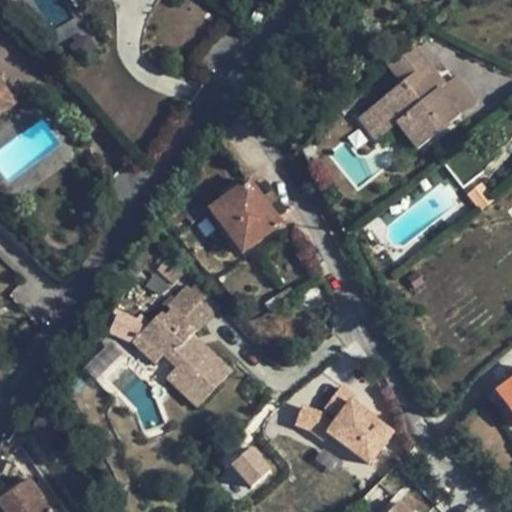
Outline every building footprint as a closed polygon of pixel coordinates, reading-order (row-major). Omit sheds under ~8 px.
[(402,83),(358,118),(377,141),(397,125),(406,118),(427,144),(461,116),(440,90),(446,85),(412,44),(388,67),(402,83)] [(440,90),(461,116),(479,102),(457,75),(446,85),(440,90)] [(15,105),(6,92),(0,96),(0,109),(1,111),(3,113),(15,105)] [(418,151),(427,144),(406,118),(397,125),(418,151)] [(282,225),(249,182),(209,211),(242,255),(282,225)] [(496,200),(482,183),(467,195),(481,212),(496,200)] [(197,208),(186,196),(176,206),(185,217),(197,208)] [(197,208),(185,217),(191,225),(205,214),(199,206),(197,208)] [(186,270),(170,255),(158,268),(174,283),(186,270)] [(178,286),(190,274),(186,270),(174,283),(178,286)] [(220,304),(198,282),(179,302),(202,324),(220,304)] [(162,316),(151,327),(146,333),(134,345),(154,364),(162,356),(177,370),(168,380),(196,407),(229,372),(191,336),(202,324),(179,302),(165,318),(162,316)] [(146,333),(135,322),(118,315),(110,336),(134,345),(146,333)] [(151,327),(141,317),(135,322),(146,333),(151,327)] [(107,346),(87,365),(94,373),(114,353),(107,346)] [(511,381),(497,392),(511,412),(511,381)] [(367,469),(394,437),(351,410),(357,400),(340,388),(322,416),(300,410),(295,428),(329,437),(367,469)] [(62,441),(54,425),(45,430),(53,445),(62,441)] [(269,472),(251,451),(232,467),(250,489),(269,472)] [(51,511),(29,480),(0,499),(0,506),(4,511),(51,511)]
